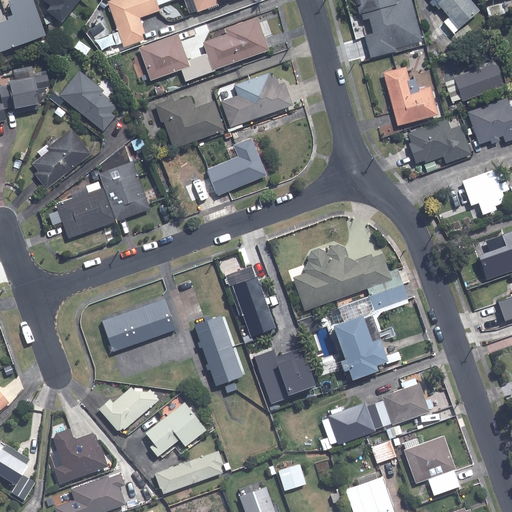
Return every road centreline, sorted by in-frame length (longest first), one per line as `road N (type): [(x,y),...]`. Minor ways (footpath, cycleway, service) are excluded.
road 1 (residential): [(511,501),(414,227),(359,174)]
road 2 (residential): [(359,174),(31,295)]
road 3 (residential): [(359,174),(312,0)]
